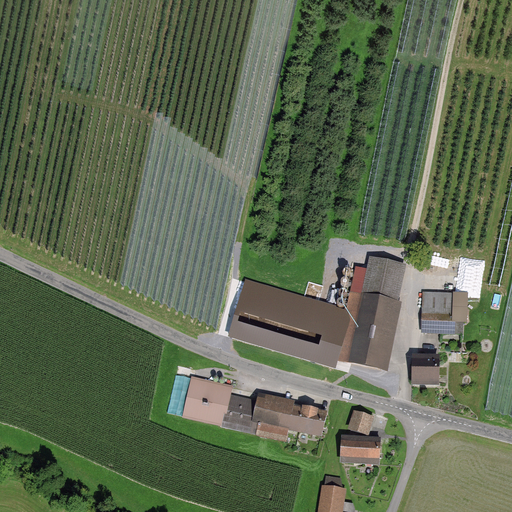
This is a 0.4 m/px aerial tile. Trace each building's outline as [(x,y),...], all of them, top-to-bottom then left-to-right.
[(440,72),(394,63),(361,236),(407,244),(440,72)] [(393,304),(402,269),(367,260),(358,294),(349,292),(331,364),(382,377),(400,306),(393,304)] [(456,295),(422,293),(420,335),(454,337),(456,295)] [(433,363),(406,362),(405,387),(432,388),(433,363)] [(323,442),(329,416),(298,408),(299,404),(256,394),(253,406),(225,399),(227,391),(190,382),(180,422),(286,447),(289,434),(323,442)] [(370,440),(376,424),(354,417),(348,433),(370,440)] [(342,442),(340,467),(377,471),(380,446),(342,442)] [(344,511),(347,494),(324,490),(320,511),(344,511)]
